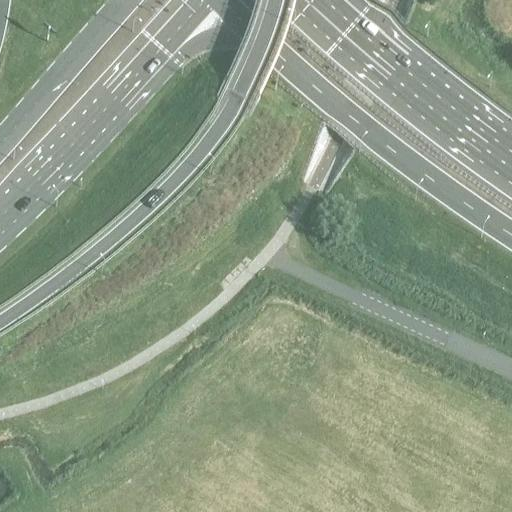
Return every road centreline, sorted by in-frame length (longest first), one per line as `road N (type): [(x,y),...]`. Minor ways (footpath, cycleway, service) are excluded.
road 1 (trunk): [(0,324),(123,232),(195,161),(249,82),(278,0)]
road 2 (trunk): [(219,0),(381,142),(511,234)]
road 3 (primary): [(0,220),(208,0)]
road 4 (trunk): [(511,150),(325,0)]
road 5 (primary): [(132,0),(0,148)]
road 6 (unclassified): [(511,371),(351,298)]
